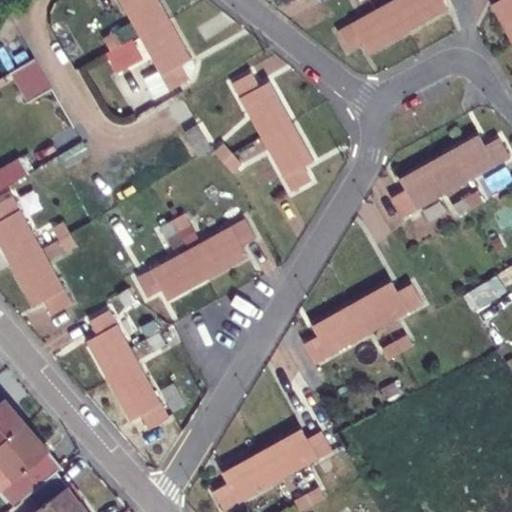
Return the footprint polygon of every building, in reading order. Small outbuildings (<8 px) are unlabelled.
[(119,0),(138,35),(168,18),(158,0),(119,0)] [(369,54),(409,31),(391,0),(389,0),(376,8),(337,30),(347,49),(361,41),(369,54)] [(353,0),(359,9),(373,0),(353,0)] [(391,0),(409,31),(449,9),(443,0),(391,0)] [(511,0),(497,0),(491,3),(511,39),(511,0)] [(0,12),(0,30),(11,25),(3,11),(0,12)] [(190,59),(168,18),(138,35),(147,50),(168,89),(186,79),(179,65),(190,59)] [(12,23),(11,25),(0,30),(0,48),(20,37),(12,23)] [(124,44),(105,54),(115,72),(135,61),(124,44)] [(233,84),(262,137),(292,120),(270,81),(260,86),(253,72),(233,84)] [(313,160),(292,120),(262,137),(271,153),(292,191),(311,181),(303,166),(313,160)] [(67,121),(44,134),(50,146),(73,133),(67,121)] [(181,134),(194,155),(204,149),(191,128),(181,134)] [(167,140),(179,162),(191,155),(179,133),(167,140)] [(480,134),(440,157),(456,186),(471,177),(511,154),(501,137),(486,146),(480,134)] [(151,149),(164,172),(178,164),(165,142),(151,149)] [(403,216),(456,186),(440,157),(400,179),(406,190),(393,198),(403,216)] [(0,170),(0,188),(20,178),(12,164),(0,170)] [(105,178),(117,199),(130,192),(118,171),(105,178)] [(462,195),(464,198),(468,206),(483,198),(477,186),(462,195)] [(0,251),(8,267),(40,252),(32,235),(13,196),(0,201),(0,251)] [(468,206),(464,198),(446,208),(452,221),(470,211),(468,206)] [(248,216),(192,246),(210,277),(250,255),(244,243),(259,235),(248,216)] [(51,246),(61,241),(53,224),(43,230),(51,246)] [(92,226),(68,238),(73,246),(98,233),(92,226)] [(158,252),(172,245),(166,235),(152,242),(158,252)] [(170,299),(210,277),(192,246),(177,254),(138,275),(149,296),(164,288),(170,299)] [(69,308),(40,252),(8,267),(29,308),(41,302),(48,318),(69,308)] [(393,281),(355,303),(371,333),(387,324),(425,303),(414,284),(399,292),(393,281)] [(317,363),(371,333),(355,303),(314,326),(320,337),(307,344),(317,363)] [(89,339),(110,379),(140,363),(132,347),(143,340),(148,338),(139,320),(123,329),(112,309),(92,319),(100,334),(89,339)] [(410,323),(393,334),(398,342),(416,331),(410,323)] [(154,359),(167,384),(179,378),(165,353),(154,359)] [(170,418),(140,363),(110,379),(132,420),(144,414),(151,428),(170,418)] [(330,418),(342,412),(330,389),(318,396),(330,418)] [(0,448),(25,426),(3,399),(0,401),(0,448)] [(301,425),(262,447),(280,479),(297,469),(303,480),(306,485),(324,475),(316,458),(332,450),(322,431),(308,438),(301,425)] [(60,466),(25,426),(0,448),(0,492),(8,486),(21,500),(30,493),(30,492),(56,470),(60,466)] [(224,509),(280,479),(262,447),(221,471),(228,483),(214,490),(224,509)] [(30,492),(30,493),(38,504),(26,511),(87,511),(69,485),(56,470),(30,492)]
